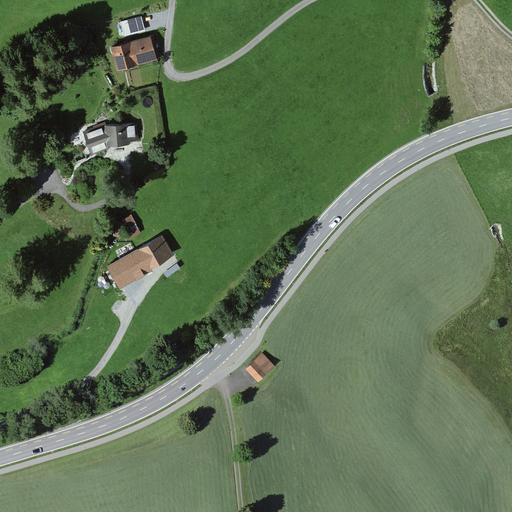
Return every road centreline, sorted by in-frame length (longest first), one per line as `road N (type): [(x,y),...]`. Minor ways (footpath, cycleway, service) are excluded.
road 1 (secondary): [(511,118),(442,139),(379,175),(327,223),(233,342),(187,382),(125,417),(0,459)]
road 2 (track): [(211,363),(231,399),(243,511)]
